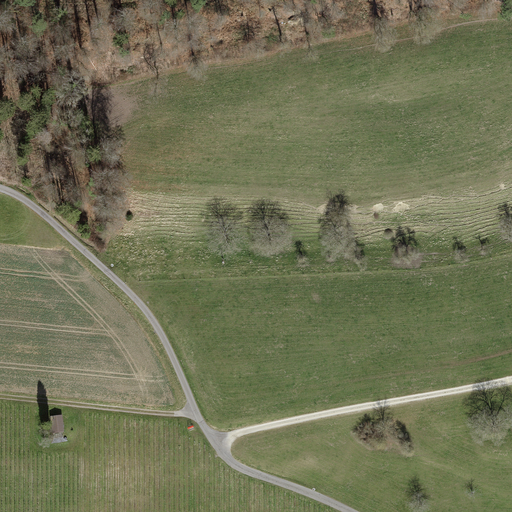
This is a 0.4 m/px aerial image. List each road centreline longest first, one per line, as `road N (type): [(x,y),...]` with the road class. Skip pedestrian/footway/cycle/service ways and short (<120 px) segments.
road 1 (unclassified): [(0,193),(27,205),(127,294),(234,464),(353,511)]
road 2 (track): [(511,376),(216,436)]
road 3 (track): [(196,414),(0,394)]
road 4 (track): [(162,0),(19,0)]
